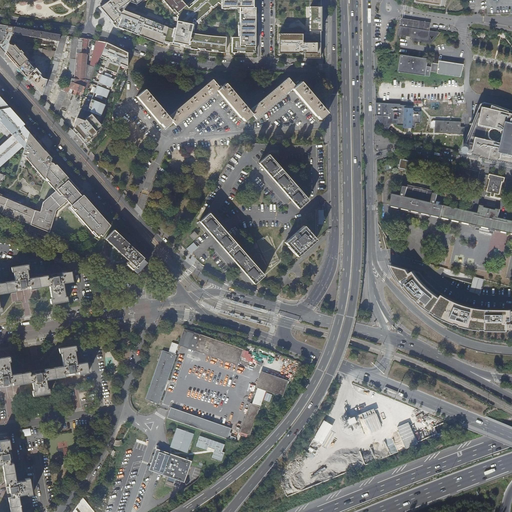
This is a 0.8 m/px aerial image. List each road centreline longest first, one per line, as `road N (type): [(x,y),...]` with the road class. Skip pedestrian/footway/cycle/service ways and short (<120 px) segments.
road 1 (motorway): [(343,0),(347,243),(336,324),(282,430),(183,511)]
road 2 (motorway): [(228,511),(302,420),(344,333),(357,236),(354,0)]
road 3 (secondary): [(224,291),(160,242),(0,60)]
road 4 (secondary): [(0,81),(187,298)]
road 5 (primary): [(334,66),(333,253),(320,287),(296,312)]
road 6 (motorway): [(511,439),(322,511)]
road 7 (primary): [(511,350),(438,328),(380,273),(371,241)]
road 8 (residential): [(0,227),(139,285),(144,309)]
road 9 (primary): [(351,370),(511,435)]
road 10 (residential): [(266,66),(186,61),(112,36)]
road 11 (primary): [(0,335),(144,309)]
road 12 (motorway): [(379,511),(511,461)]
road 13 (unknown): [(371,241),(490,308)]
road 14 (primary): [(368,123),(367,0)]
road 15 (residential): [(0,428),(119,408)]
road 16 (residential): [(61,511),(105,456),(119,408)]
